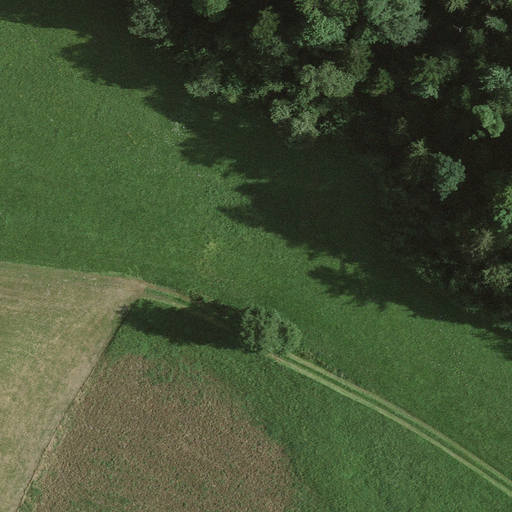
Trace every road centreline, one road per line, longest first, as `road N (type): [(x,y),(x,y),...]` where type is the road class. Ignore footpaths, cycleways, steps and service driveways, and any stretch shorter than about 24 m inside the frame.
road 1 (track): [(142,285),(373,402),(511,487)]
road 2 (track): [(197,0),(282,62),(402,117),(511,210)]
